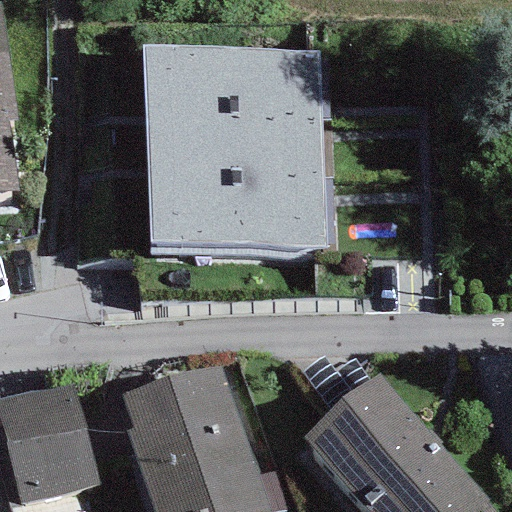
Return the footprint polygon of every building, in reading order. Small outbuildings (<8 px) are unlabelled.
[(0,193),(15,191),(6,138),(16,136),(0,6),(0,193)] [(317,50),(142,49),(152,251),(328,248),(317,50)] [(220,365),(121,397),(131,428),(126,430),(152,511),(276,511),(286,509),(274,472),(257,477),(220,365)] [(369,511),(494,511),(480,497),(484,494),(374,372),(302,438),(369,511)] [(72,387),(0,400),(0,428),(21,506),(99,482),(72,387)]
